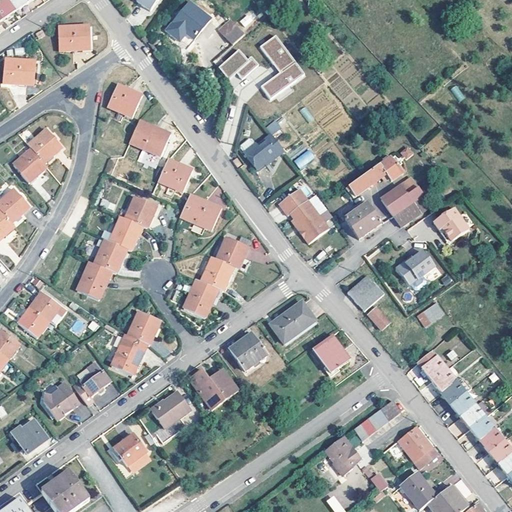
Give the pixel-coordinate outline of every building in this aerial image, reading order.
[(17,15),(6,0),(3,0),(0,2),(0,17),(4,24),(17,15)] [(6,0),(17,15),(29,6),(24,0),(6,0)] [(136,0),(149,10),(156,0),(136,0)] [(177,24),(198,41),(214,20),(193,3),(177,24)] [(250,12),(239,21),(245,27),(255,18),(250,12)] [(248,35),(240,26),(228,37),(236,46),(248,35)] [(92,54),(91,30),(60,30),(61,54),(92,54)] [(44,32),(38,36),(41,41),(47,37),(44,32)] [(276,39),(262,49),(281,74),(263,89),(274,102),(306,75),(276,39)] [(213,61),(217,66),(234,53),(230,48),(213,61)] [(240,52),(220,70),(231,83),(238,76),(243,82),(260,67),(252,58),(249,61),(240,52)] [(37,66),(6,63),(4,87),(35,89),(37,66)] [(457,85),(451,88),(458,102),(465,98),(457,85)] [(143,99),(120,88),(110,110),(134,121),(143,99)] [(306,106),(300,110),(308,124),(314,120),(306,106)] [(402,128),(387,111),(381,117),(395,133),(402,128)] [(172,139),(142,124),(132,146),(163,161),(172,139)] [(426,146),(436,155),(447,142),(442,137),(445,133),(441,130),(426,146)] [(31,149),(34,153),(46,167),(64,152),(50,134),(31,149)] [(393,158),(376,137),(362,147),(378,169),(393,158)] [(282,159),(268,142),(255,153),(254,152),(251,147),(248,147),(240,153),(240,156),(243,160),(257,177),(268,169),(269,170),(282,159)] [(407,146),(400,153),(407,160),(414,153),(407,146)] [(309,149),(294,161),(300,169),(315,157),(309,149)] [(50,171),(46,167),(34,153),(15,168),(31,186),(50,171)] [(406,173),(393,158),(378,169),(352,188),(358,198),(389,176),(394,183),(406,173)] [(241,165),(237,159),(233,163),(237,168),(241,165)] [(193,176),(169,164),(159,185),(183,196),(193,176)] [(435,183),(422,193),(426,198),(439,189),(435,183)] [(307,197),(312,193),(305,185),(301,188),(307,197)] [(422,201),(426,198),(422,193),(420,190),(410,197),(403,188),(384,202),(396,219),(400,218),(422,201)] [(439,189),(426,198),(433,207),(434,205),(445,197),(439,189)] [(296,192),(277,208),(286,220),(288,218),(300,232),(298,234),(308,247),(328,231),(296,192)] [(0,209),(2,213),(14,226),(31,212),(16,194),(0,207),(0,209)] [(222,212),(191,198),(185,212),(182,219),(212,234),(222,212)] [(433,207),(426,198),(422,201),(428,210),(433,207)] [(126,222),(143,230),(148,232),(157,210),(136,200),(126,222)] [(430,211),(428,210),(422,201),(400,218),(396,219),(404,230),(430,211)] [(370,206),(368,203),(359,209),(361,212),(348,222),(361,242),(383,226),(379,220),(373,211),(369,207),(370,206)] [(454,245),(471,232),(456,211),(436,226),(441,234),(445,232),(454,245)] [(14,226),(2,213),(0,214),(0,244),(18,231),(14,226)] [(122,220),(111,245),(128,253),(133,255),(143,230),(126,222),(122,220)] [(293,223),(290,224),(298,234),(300,232),(293,223)] [(454,245),(445,232),(441,234),(451,247),(454,245)] [(253,242),(244,238),(240,246),(249,250),(253,242)] [(228,241),(218,262),(234,270),(239,272),(249,250),(240,246),(228,241)] [(106,243),(95,268),(113,275),(118,277),(128,253),(111,245),(106,243)] [(438,271),(426,256),(416,263),(410,268),(406,267),(402,269),(402,273),(413,289),(425,280),(438,271)] [(213,260),(202,285),(219,292),(224,294),(234,270),(218,262),(213,260)] [(113,275),(95,268),(91,266),(78,294),(100,304),(113,275)] [(448,275),(441,279),(444,286),(452,281),(448,275)] [(358,305),(377,288),(369,279),(350,296),(358,305)] [(425,280),(413,289),(417,294),(420,294),(428,288),(429,285),(425,280)] [(219,292),(202,285),(198,283),(186,311),(207,320),(216,299),(219,292)] [(386,297),(377,288),(358,305),(366,315),(386,297)] [(43,297),(32,312),(50,326),(56,330),(67,315),(43,297)] [(315,323),(301,304),(270,326),(284,346),(315,323)] [(435,304),(430,308),(437,319),(444,315),(435,304)] [(430,308),(424,312),(431,324),(437,319),(430,308)] [(392,326),(378,310),(371,317),(384,333),(392,326)] [(50,326),(32,312),(20,328),(38,342),(50,326)] [(431,324),(424,312),(417,317),(424,328),(431,324)] [(130,339),(148,347),(151,348),(162,324),(140,315),(130,339)] [(92,321),(88,327),(95,332),(99,325),(92,321)] [(0,337),(0,356),(9,363),(21,348),(3,334),(0,337)] [(460,358),(469,351),(457,335),(450,340),(455,346),(452,348),(460,358)] [(266,357),(251,336),(229,351),(245,373),(266,357)] [(349,361),(332,337),(313,350),(330,375),(349,361)] [(135,379),(148,347),(130,339),(127,338),(114,369),(135,379)] [(453,350),(447,356),(452,361),(458,356),(453,350)] [(428,378),(431,382),(446,371),(432,354),(417,365),(423,373),(428,378)] [(0,375),(9,363),(0,356),(0,375)] [(113,385),(96,362),(88,369),(94,376),(77,389),(91,408),(97,403),(94,399),(113,385)] [(238,393),(223,373),(211,382),(203,371),(190,381),(212,411),(238,393)] [(441,395),(455,383),(446,371),(431,382),(441,395)] [(462,378),(455,383),(441,395),(450,407),(465,395),(472,390),(462,378)] [(79,404),(66,386),(59,391),(61,393),(54,399),(46,397),(45,404),(59,424),(67,418),(64,414),(79,404)] [(59,391),(58,389),(46,397),(54,399),(61,393),(59,391)] [(191,412),(177,393),(163,403),(164,404),(151,413),(164,431),(180,420),(191,412)] [(465,395),(450,407),(460,419),(474,407),(465,395)] [(402,411),(395,401),(355,430),(363,441),(402,411)] [(483,401),(474,407),(484,419),(492,413),(483,401)] [(163,403),(162,402),(150,411),(151,413),(164,404),(163,403)] [(82,407),(79,404),(64,414),(67,418),(82,407)] [(469,431),(484,419),(474,407),(460,419),(469,431)] [(494,431),(484,419),(469,431),(479,443),(494,431)] [(185,428),(180,420),(164,431),(156,437),(162,445),(185,428)] [(49,442),(35,421),(14,436),(28,457),(49,442)] [(398,443),(419,471),(437,457),(416,430),(398,443)] [(479,443),(488,455),(503,443),(494,431),(479,443)] [(146,455),(133,436),(113,450),(127,469),(146,455)] [(362,461),(345,438),(326,452),(345,476),(353,470),(352,468),(362,461)] [(511,454),(503,443),(488,455),(498,467),(511,455),(511,454)] [(511,455),(498,467),(507,479),(511,475),(511,455)] [(75,511),(89,502),(69,474),(41,494),(53,511),(75,511)] [(387,488),(378,475),(370,481),(379,494),(383,491),(387,488)] [(399,488),(418,511),(419,511),(427,506),(436,499),(416,475),(399,488)] [(465,498),(471,493),(461,480),(455,485),(465,498)] [(449,488),(436,499),(427,506),(431,511),(463,511),(466,510),(449,488)] [(334,496),(326,501),(334,511),(345,511),(346,511),(334,496)] [(27,511),(24,507),(19,500),(12,506),(2,511),(27,511)]
